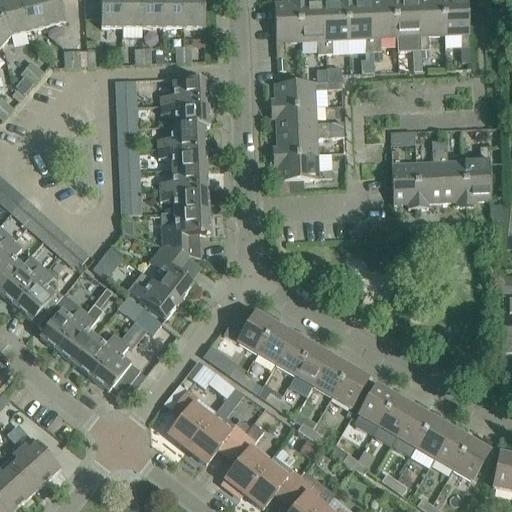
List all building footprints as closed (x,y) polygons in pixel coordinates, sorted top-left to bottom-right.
[(45,30),(37,0),(24,0),(25,2),(17,4),(25,35),(45,30)] [(37,0),(45,30),(66,25),(59,0),(37,0)] [(121,31),(121,0),(100,0),(100,31),(121,31)] [(121,0),(121,31),(121,37),(142,37),(142,31),(141,0),(121,0)] [(162,0),(141,0),(142,31),(162,31),(162,0)] [(183,0),(162,0),(162,31),(183,31),(183,0)] [(183,0),(183,31),(204,31),(203,0),(183,0)] [(289,5),(274,6),(274,11),(276,46),(277,60),(277,59),(284,59),(284,46),(300,45),(298,0),(288,1),(289,5)] [(307,0),(300,0),(298,0),(300,45),(317,44),(317,58),(324,57),(322,4),(308,4),(307,0)] [(348,43),(346,0),(336,0),(336,3),(322,4),(324,57),(332,57),(332,43),(348,43)] [(373,55),(370,2),(356,2),(355,0),(346,0),(348,43),(365,42),(365,55),(366,55),(367,64),(373,63),(373,55)] [(384,0),(384,1),(370,2),(373,55),(373,63),(381,63),(380,41),(396,41),(394,0),(384,0)] [(404,0),(394,0),(396,41),(397,54),(421,53),(418,0),(405,0),(404,0)] [(418,0),(421,53),(421,61),(429,61),(428,39),(445,38),(442,0),(418,0)] [(442,0),(445,38),(460,38),(462,62),(469,61),(468,37),(469,37),(467,0),(442,0)] [(0,22),(10,39),(25,35),(17,4),(9,6),(8,1),(0,3),(0,22)] [(0,50),(0,51),(10,39),(0,22),(0,50)] [(182,50),(175,51),(175,66),(183,66),(182,50)] [(183,66),(191,65),(190,50),(182,50),(183,66)] [(142,52),(134,52),(135,68),(142,68),(142,52)] [(150,52),(142,52),(142,68),(151,67),(150,52)] [(95,70),(95,69),(94,54),(86,55),(87,70),(95,70)] [(71,55),(64,56),(64,71),(72,71),(71,55)] [(72,71),(80,70),(79,55),(71,55),(72,71)] [(25,73),(36,83),(43,76),(31,66),(25,73)] [(340,71),(325,72),(325,74),(326,86),(327,85),(334,85),(337,85),(341,85),(341,78),(340,71)] [(33,87),(36,83),(25,73),(21,77),(33,87)] [(325,74),(316,74),(316,86),(326,86),(325,74)] [(115,89),(116,105),(116,117),(126,116),(126,105),(136,104),(135,84),(115,85),(115,89)] [(160,109),(208,107),(207,85),(173,86),(173,99),(160,100),(160,109)] [(275,102),(270,103),(270,112),(315,110),(314,94),(326,93),(326,86),(316,86),(314,86),(279,87),(277,87),(274,87),(275,102)] [(0,121),(2,123),(12,112),(1,102),(0,102),(0,121)] [(136,104),(126,105),(126,116),(116,117),(117,133),(137,132),(136,104)] [(208,107),(160,109),(161,119),(174,118),(175,129),(170,129),(170,130),(209,128),(208,107)] [(316,127),(315,110),(270,112),(271,122),(275,122),(276,136),(330,134),(341,133),(341,127),(329,128),(329,126),(316,127)] [(209,128),(170,130),(170,142),(157,143),(158,152),(205,150),(204,130),(209,130),(209,128)] [(117,133),(118,160),(128,159),(128,148),(138,148),(137,132),(117,133)] [(330,134),(276,136),(277,150),(272,150),(272,161),(317,159),(316,142),(330,141),(330,134)] [(399,136),(389,136),(390,148),(399,148),(399,136)] [(139,175),(138,153),(138,148),(128,148),(128,159),(118,160),(119,176),(139,175)] [(206,172),(205,150),(158,152),(158,162),(171,161),(172,173),(206,172)] [(480,164),(464,165),(466,210),(475,209),(475,204),(490,204),(488,164),(487,150),(479,151),(480,164)] [(439,152),(431,153),(432,166),(415,167),(417,212),(427,211),(427,206),(441,206),(439,152)] [(439,152),(441,206),(455,205),(456,210),(466,210),(464,165),(447,166),(446,152),(439,152)] [(398,154),(391,154),(391,168),(392,208),(408,207),(408,212),(417,212),(415,167),(399,168),(398,154)] [(318,182),(332,182),(331,174),(318,175),(317,159),(272,161),(273,170),(278,170),(278,185),(318,183),(318,182)] [(207,193),(206,172),(172,173),(172,185),(159,186),(159,196),(207,193)] [(119,176),(120,203),(130,203),(130,191),(140,191),(139,175),(119,176)] [(0,206),(11,216),(17,209),(24,201),(4,183),(0,187),(0,193),(6,198),(0,204),(0,206)] [(140,202),(140,196),(140,191),(130,191),(130,203),(120,203),(121,219),(141,218),(140,202)] [(207,193),(159,196),(160,205),(173,205),(174,216),(160,216),(160,217),(208,215),(207,193)] [(30,219),(36,212),(24,201),(17,209),(11,216),(31,234),(38,227),(30,219)] [(38,227),(31,234),(43,245),(56,230),(36,212),(30,219),(38,227)] [(160,217),(161,229),(162,250),(188,258),(191,259),(200,262),(199,246),(194,246),(194,238),(209,237),(208,215),(160,217)] [(62,248),(68,240),(56,230),(43,245),(64,263),(70,255),(62,248)] [(0,260),(14,245),(7,239),(0,246),(0,260)] [(89,259),(77,248),(68,240),(62,248),(70,255),(64,263),(76,274),(89,259)] [(0,293),(21,269),(12,261),(21,252),(14,245),(0,260),(0,293)] [(188,258),(162,250),(149,267),(159,275),(152,284),(179,306),(193,288),(175,274),(188,258)] [(110,251),(98,266),(92,273),(108,286),(126,263),(110,251)] [(21,269),(0,293),(0,296),(15,309),(46,274),(39,267),(30,259),(21,269)] [(46,274),(15,309),(31,324),(37,318),(42,323),(61,299),(57,295),(56,283),(46,274)] [(134,285),(128,294),(149,311),(165,323),(179,306),(152,284),(142,276),(134,285)] [(511,282),(502,283),(502,295),(511,295),(511,282)] [(94,307),(57,354),(74,368),(95,341),(86,333),(94,323),(95,324),(103,314),(99,312),(112,295),(107,291),(94,307)] [(61,299),(42,323),(37,329),(44,335),(40,340),(57,354),(94,307),(86,316),(79,311),(78,312),(62,298),(61,299)] [(117,312),(127,301),(127,300),(123,304),(119,301),(112,308),(117,312)] [(117,312),(125,318),(125,317),(133,323),(142,312),(134,306),(135,305),(127,300),(127,301),(117,312)] [(511,330),(502,330),(501,330),(500,356),(511,356),(511,301),(509,301),(508,317),(511,317),(511,330)] [(161,328),(146,315),(142,312),(133,323),(153,339),(161,328)] [(235,318),(223,339),(256,358),(274,327),(255,316),(249,326),(235,318)] [(293,338),(274,327),(256,358),(275,369),(293,338)] [(74,368),(91,381),(120,343),(113,338),(105,348),(95,341),(74,368)] [(312,349),(293,338),(275,369),(294,380),(312,349)] [(120,343),(91,381),(109,395),(112,391),(130,368),(120,360),(128,349),(120,343)] [(330,360),(312,349),(294,380),(312,391),(330,360)] [(312,391),(331,402),(349,371),(330,360),(312,391)] [(208,387),(226,402),(234,392),(216,377),(198,364),(187,378),(204,392),(208,387)] [(331,402),(350,413),(368,382),(349,371),(331,402)] [(239,386),(244,378),(234,372),(229,379),(239,386)] [(239,386),(249,393),(255,386),(244,378),(239,386)] [(376,388),(353,427),(372,438),(395,400),(376,388)] [(187,452),(217,414),(215,415),(186,394),(184,397),(177,391),(163,408),(181,422),(168,437),(187,452)] [(275,411),(280,403),(270,396),(264,404),(275,411)] [(0,399),(0,410),(1,409),(8,402),(7,400),(2,397),(0,399)] [(395,400),(372,438),(391,449),(414,410),(395,400)] [(275,411),(285,418),(290,410),(280,403),(275,411)] [(414,410),(391,449),(410,460),(415,453),(433,421),(414,410)] [(231,454),(245,437),(250,430),(240,422),(235,428),(217,414),(187,452),(206,467),(222,447),(231,454)] [(415,453),(433,464),(452,432),(433,421),(415,453)] [(302,426),(297,434),(308,441),(313,434),(302,426)] [(244,497),(273,459),(271,461),(254,447),(263,435),(253,427),(250,430),(245,437),(231,454),(240,462),(221,487),(240,502),(244,497)] [(452,432),(433,464),(452,475),(470,443),(452,432)] [(313,434),(308,441),(317,448),(323,441),(313,434)] [(60,472),(51,462),(32,441),(18,453),(47,484),(60,472)] [(489,454),(470,443),(452,475),(471,486),(489,454)] [(18,453),(17,454),(5,465),(33,496),(47,484),(18,453)] [(341,453),(336,461),(342,465),(347,458),(341,453)] [(511,458),(499,456),(499,458),(492,492),(511,495),(511,458)] [(352,472),(357,464),(347,458),(342,465),(352,472)] [(263,511),(278,492),(287,499),(302,481),(292,473),(291,474),(273,459),(244,497),(263,511)] [(352,472),(354,474),(362,479),(368,472),(357,464),(352,472)] [(0,486),(20,509),(33,496),(5,465),(0,469),(0,486)] [(391,492),(396,484),(386,477),(381,485),(391,492)] [(323,511),(327,507),(316,498),(319,495),(302,481),(287,499),(297,506),(292,511),(323,511)] [(396,484),(391,492),(401,499),(407,491),(396,484)] [(16,511),(20,509),(0,486),(0,511),(16,511)] [(420,511),(430,511),(432,509),(422,502),(416,509),(420,511)]
